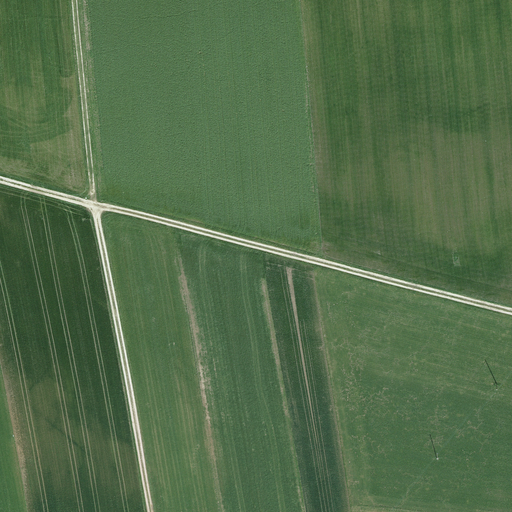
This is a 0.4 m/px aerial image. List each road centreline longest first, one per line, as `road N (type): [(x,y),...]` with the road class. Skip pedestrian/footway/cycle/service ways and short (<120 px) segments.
road 1 (track): [(0,179),(511,311)]
road 2 (track): [(73,0),(93,208),(149,511)]
